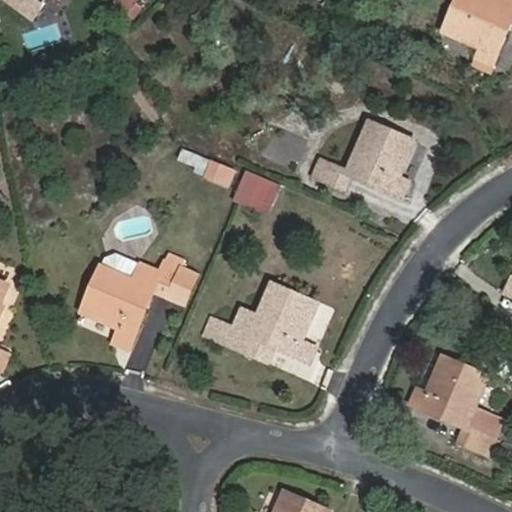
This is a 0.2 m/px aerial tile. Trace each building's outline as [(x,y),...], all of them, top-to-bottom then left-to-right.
[(0,0),(30,21),(40,8),(45,0),(0,0)] [(132,0),(114,0),(112,3),(124,13),(135,2),(132,0)] [(511,0),(504,0),(504,2),(499,0),(465,0),(451,32),(488,48),(483,60),(497,66),(511,33),(511,0)] [(420,145),(376,124),(355,172),(327,159),(319,178),(349,191),(355,175),(408,199),(415,185),(404,180),(420,145)] [(182,148),(176,162),(203,172),(208,158),(182,148)] [(230,171),(213,164),(208,178),(224,185),(230,171)] [(230,171),(224,185),(230,188),(235,174),(230,171)] [(248,172),(235,202),(265,215),(278,185),(248,172)] [(130,277),(98,262),(76,313),(114,329),(108,343),(130,352),(154,295),(186,309),(201,275),(182,268),(186,260),(165,250),(156,269),(137,261),(130,277)] [(0,373),(2,374),(12,352),(0,346),(0,311),(14,281),(0,275),(0,373)] [(303,346),(319,307),(274,287),(260,320),(244,313),(236,332),(224,327),(216,345),(245,358),(252,342),(306,365),(313,350),(303,346)] [(474,407),(488,376),(444,356),(427,392),(416,387),(409,403),(462,427),(456,441),(487,455),(503,421),(474,407)] [(326,511),(299,500),(293,511),(326,511)]
